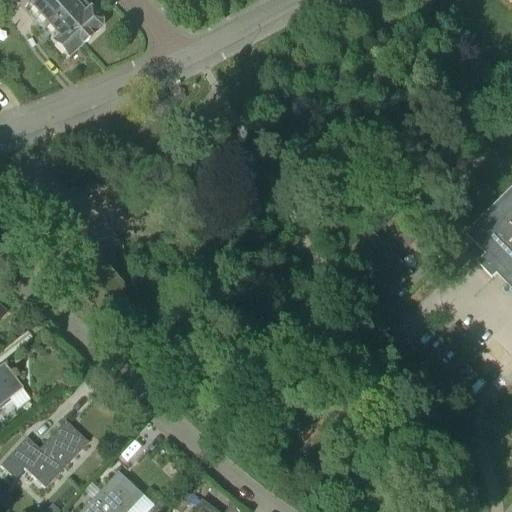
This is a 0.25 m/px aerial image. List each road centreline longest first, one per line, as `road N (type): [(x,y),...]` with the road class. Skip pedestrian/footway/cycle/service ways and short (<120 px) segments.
road 1 (residential): [(271,511),(173,434),(0,267)]
road 2 (residential): [(0,134),(190,57)]
road 3 (residential): [(190,57),(297,0)]
